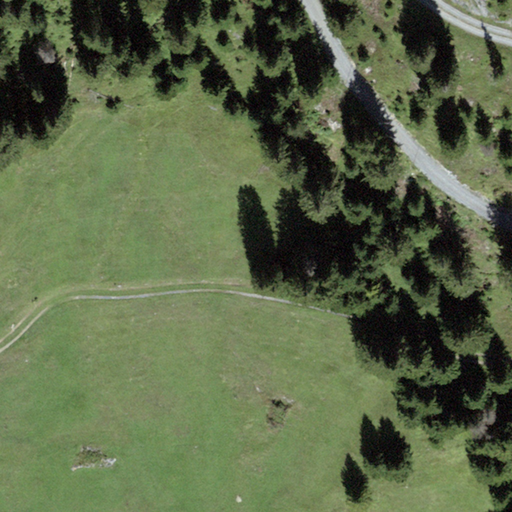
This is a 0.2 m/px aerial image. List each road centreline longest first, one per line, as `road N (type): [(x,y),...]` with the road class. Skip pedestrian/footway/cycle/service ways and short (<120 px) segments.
road 1 (track): [(511,366),(424,345),(301,299),(228,287),(63,296),(0,346)]
road 2 (track): [(306,0),(350,78),(461,197),(511,222)]
